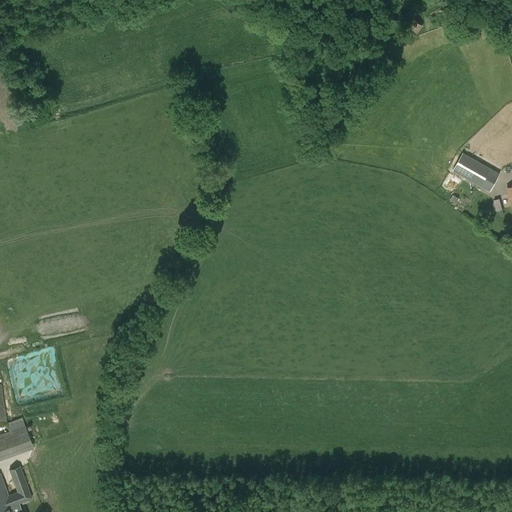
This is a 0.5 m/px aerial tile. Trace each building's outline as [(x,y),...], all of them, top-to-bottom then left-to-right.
[(410,17),(400,32),(412,41),(423,26),(410,17)] [(453,170),(489,191),(500,173),(463,152),(453,170)] [(495,200),(498,210),(504,209),(502,199),(495,200)] [(0,434),(0,459),(33,448),(22,416),(6,423),(9,431),(0,434)] [(19,466),(9,470),(17,492),(8,495),(0,474),(0,511),(23,511),(22,511),(19,503),(31,498),(19,466)]
